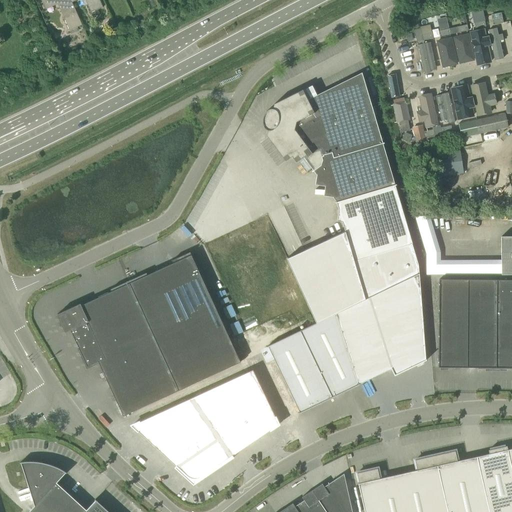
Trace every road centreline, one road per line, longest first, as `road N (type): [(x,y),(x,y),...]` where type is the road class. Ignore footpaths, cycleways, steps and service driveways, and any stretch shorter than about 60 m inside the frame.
road 1 (unclassified): [(374,6),(256,72),(169,222),(0,301)]
road 2 (primary): [(0,161),(316,0)]
road 3 (unclassified): [(511,408),(430,413),(358,430),(219,511)]
road 4 (primary): [(257,0),(0,130)]
road 5 (residential): [(511,68),(413,86),(374,6)]
road 6 (unknown): [(229,351),(193,371),(56,407)]
road 7 (unclassified): [(167,511),(56,407)]
